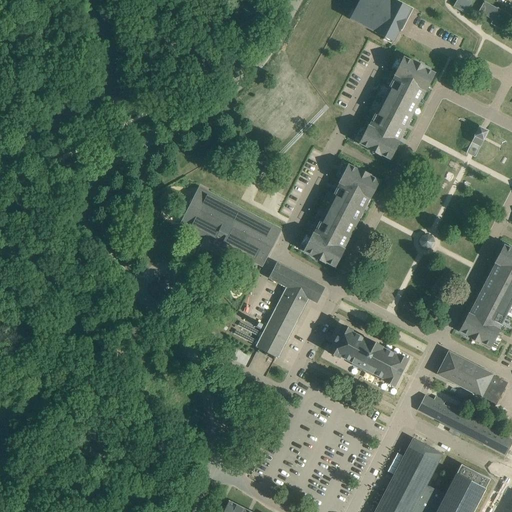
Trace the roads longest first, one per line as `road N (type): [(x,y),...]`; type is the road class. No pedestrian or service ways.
road 1 (unclassified): [(204,485),(213,417),(190,349),(92,240),(80,199),(100,166),(247,75),(296,0)]
road 2 (residential): [(382,48),(276,254),(338,286)]
road 3 (residential): [(511,127),(439,94),(338,286)]
road 4 (unknown): [(367,77),(323,55),(258,193),(298,212)]
road 5 (residential): [(162,269),(230,363),(283,393)]
road 6 (residential): [(441,339),(497,226)]
road 7 (residential): [(403,413),(510,475)]
